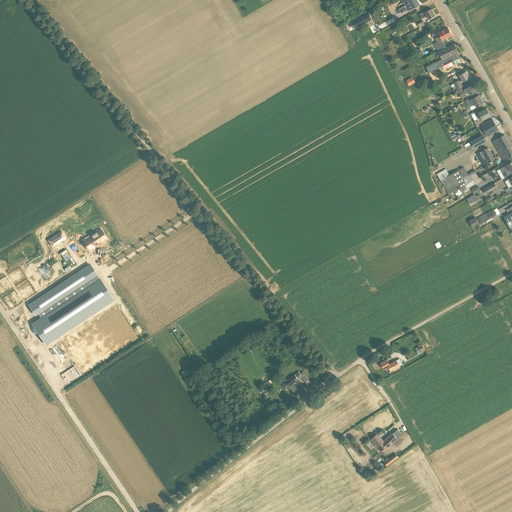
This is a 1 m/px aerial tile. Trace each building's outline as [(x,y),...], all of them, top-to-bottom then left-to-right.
[(405,0),(408,5),(406,6),(408,10),(419,5),(416,0),(405,0)] [(424,12),(419,14),(422,19),(425,17),(424,16),(426,15),(429,19),(435,16),(431,9),(425,12),(424,13),(424,12)] [(367,22),(363,16),(351,23),(354,29),(367,22)] [(436,46),(438,51),(446,47),(442,40),(452,35),(448,27),(438,33),(440,36),(435,39),(438,45),(436,46)] [(446,47),(438,51),(442,59),(437,61),(426,67),(429,72),(429,73),(460,57),(454,44),(446,47)] [(458,90),(463,87),(461,83),(463,81),(463,82),(469,78),(466,71),(460,75),(462,78),(454,83),(458,90)] [(464,86),(463,87),(458,90),(461,95),(465,93),(467,97),(470,95),(477,91),(473,84),(465,89),(464,86)] [(472,99),(471,100),(470,98),(465,100),(469,107),(473,105),(473,103),(474,103),(476,107),(483,103),(479,95),(472,99)] [(474,121),(477,128),(483,124),(481,121),(490,116),(486,109),(479,113),(478,111),(474,113),(478,119),(474,121)] [(492,119),(483,124),(489,135),(498,130),(492,119)] [(455,133),(450,136),(453,141),(461,137),(460,134),(456,135),(455,133)] [(485,134),(478,138),(481,143),(488,139),(485,134)] [(511,155),(511,148),(508,142),(504,135),(492,141),(505,163),(510,160),(509,157),(511,155)] [(484,166),(494,160),(487,148),(477,154),(484,166)] [(511,173),(511,171),(511,170),(511,161),(507,165),(500,169),(501,172),(505,178),(511,173)] [(443,170),(437,174),(441,180),(441,181),(449,195),(454,192),(461,187),(465,186),(474,181),(479,178),(474,171),(462,177),(458,170),(449,175),(447,171),(444,172),(443,170)] [(474,181),(465,186),(461,187),(454,192),(458,199),(466,195),(463,190),(467,189),(476,184),(474,181)] [(497,188),(495,183),(483,190),(486,194),(497,188)] [(479,191),(476,186),(471,189),(474,194),(479,191)] [(469,204),(477,200),(474,194),(466,199),(469,204)] [(511,210),(511,206),(503,212),(505,216),(509,214),(508,213),(511,210)] [(491,218),(495,216),(496,215),(493,209),(476,219),(475,217),(469,221),(473,228),(491,218)] [(100,232),(95,236),(96,237),(96,238),(97,239),(99,242),(101,240),(103,243),(106,240),(108,238),(109,238),(114,235),(113,234),(113,233),(109,226),(105,229),(105,228),(100,231),(100,232)] [(74,234),(61,243),(65,249),(78,241),(74,234)] [(55,340),(121,296),(107,274),(106,276),(103,272),(105,271),(99,261),(38,301),(44,311),(46,310),(48,313),(40,319),(55,340)] [(384,369),(388,367),(390,371),(400,366),(396,360),(389,364),(386,359),(381,363),(384,369)] [(187,368),(181,372),(185,378),(191,374),(187,368)] [(289,390),(291,389),(299,398),(307,392),(303,386),(298,390),(293,384),(302,376),(308,384),(310,382),(303,372),(301,374),(298,371),(282,385),(285,389),(287,388),(289,390)] [(370,440),(380,451),(387,446),(388,447),(397,439),(392,434),(383,442),(376,434),(370,440)] [(387,466),(393,461),(391,457),(384,462),(387,466)]
